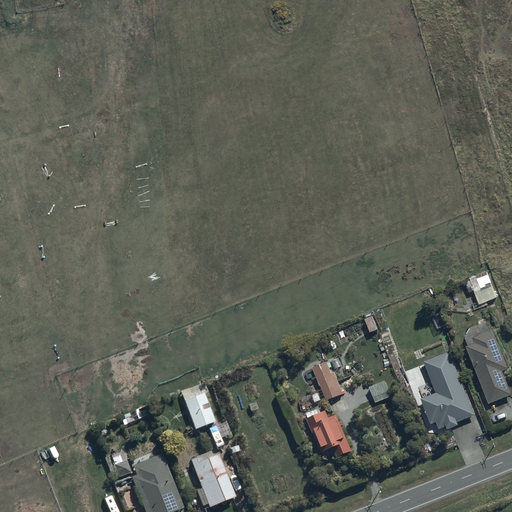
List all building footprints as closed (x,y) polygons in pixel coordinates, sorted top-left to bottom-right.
[(485,271),(469,278),(475,293),(492,286),(485,271)] [(372,316),(364,319),(369,333),(378,330),(372,316)] [(475,342),(465,346),(488,403),(511,393),(502,370),(507,368),(492,330),(473,338),(475,342)] [(475,414),(448,351),(423,361),(436,392),(420,399),(431,424),(436,422),(439,429),(446,426),(447,429),(458,424),(457,422),(475,414)] [(313,366),(325,400),(344,393),(343,391),(350,389),(348,385),(352,383),(347,369),(339,371),(342,378),(337,379),(335,372),(331,374),(326,361),(313,366)] [(368,387),(373,397),(388,391),(384,380),(368,387)] [(181,391),(194,428),(214,421),(204,393),(208,392),(204,383),(181,391)] [(337,456),(351,450),(336,414),(328,417),(325,410),(319,413),(317,408),(306,413),(308,417),(305,418),(319,453),(322,451),(324,456),(334,452),(337,456)] [(147,415),(144,409),(138,412),(137,409),(122,416),(125,424),(147,415)] [(111,479),(130,472),(122,451),(103,458),(111,479)] [(174,511),(182,509),(161,454),(131,465),(135,475),(129,477),(143,511),(174,511)] [(194,457),(189,460),(200,487),(195,489),(201,505),(207,503),(208,507),(233,498),(216,454),(196,462),(194,457)]
